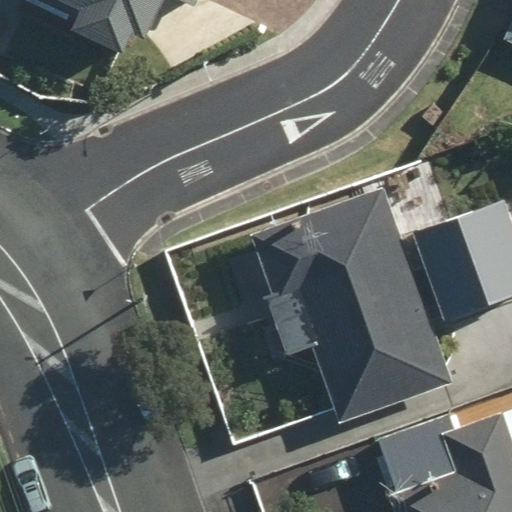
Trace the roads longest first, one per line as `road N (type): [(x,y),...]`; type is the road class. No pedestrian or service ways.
road 1 (residential): [(397,0),(354,69),(146,164),(0,251)]
road 2 (residential): [(107,511),(42,350),(0,273)]
